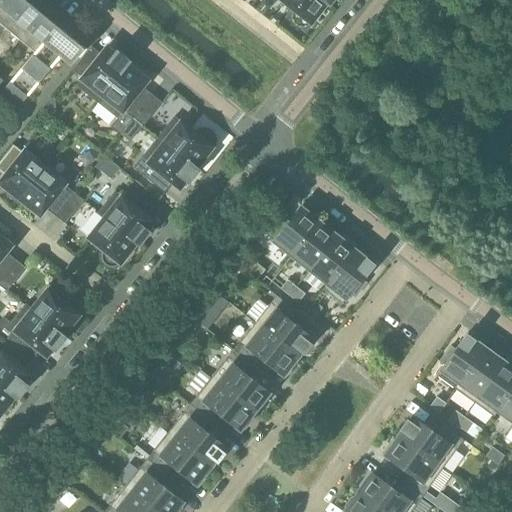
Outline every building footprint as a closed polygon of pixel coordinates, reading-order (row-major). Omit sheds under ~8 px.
[(0,0),(0,23),(4,27),(25,0),(24,0),(0,0)] [(19,40),(41,13),(25,0),(4,27),(19,40)] [(280,0),(293,10),(292,11),(292,13),(291,15),(291,17),(291,19),(292,20),(293,22),(294,23),(295,25),(297,26),(298,26),(300,27),(302,27),(304,27),(306,26),(307,25),(309,24),(310,23),(326,3),(327,3),(323,0),(280,0)] [(44,42),(57,26),(41,13),(19,40),(34,52),(35,53),(44,42)] [(57,26),(44,42),(61,56),(71,65),(84,48),(74,40),(57,26)] [(1,93),(18,107),(61,56),(44,42),(35,53),(34,52),(1,93)] [(101,54),(91,47),(72,70),(82,78),(76,85),(97,102),(101,95),(127,64),(130,61),(116,50),(114,53),(106,47),(101,54)] [(133,118),(151,95),(142,87),(147,80),(127,64),(101,95),(97,102),(117,118),(123,110),(133,118)] [(151,95),(133,118),(143,126),(161,102),(151,95)] [(196,167),(212,147),(213,146),(214,144),(214,142),(214,140),(214,138),(213,137),(212,135),(211,133),(210,132),(208,131),(207,130),(205,130),(203,130),(201,130),(200,131),(198,131),(196,132),(195,134),(174,117),(158,138),(195,168),(196,167)] [(196,167),(195,168),(158,138),(141,158),(149,164),(141,174),(165,193),(172,183),(179,188),(185,181),(188,183),(199,169),(196,167)] [(44,167),(45,168),(50,162),(29,145),(23,153),(13,145),(0,160),(0,172),(4,176),(0,181),(0,183),(6,189),(4,192),(17,203),(20,200),(19,199),(44,167)] [(96,166),(110,178),(118,168),(104,157),(96,166)] [(45,208),(55,216),(74,193),(64,185),(65,184),(45,168),(44,167),(19,199),(20,200),(40,215),(45,208)] [(104,218),(104,217),(136,243),(139,246),(149,232),(146,230),(152,222),(146,216),(153,207),(130,188),(122,198),(115,192),(98,213),(104,218)] [(74,193),(55,216),(65,224),(83,201),(74,193)] [(265,233),(292,255),(319,222),(307,213),(309,211),(302,205),(289,221),(280,214),(265,233)] [(104,217),(104,218),(88,238),(103,250),(102,251),(101,253),(101,255),(101,257),(101,258),(102,260),(103,262),(104,263),(105,265),(107,266),(108,266),(110,267),(112,267),(114,267),(115,266),(117,265),(119,264),(120,263),(136,243),(104,217)] [(319,222),(292,255),(310,269),(336,236),(319,222)] [(57,242),(72,255),(81,244),(66,231),(57,242)] [(0,236),(0,279),(15,260),(6,252),(11,245),(0,236)] [(327,283),(328,284),(354,250),(336,236),(310,269),(327,283)] [(328,284),(327,283),(322,288),(341,304),(350,293),(355,297),(366,283),(362,279),(375,263),(367,257),(366,259),(354,250),(328,284)] [(25,268),(15,260),(0,279),(0,285),(7,291),(25,268)] [(280,289),(289,296),(296,287),(287,280),(280,289)] [(305,294),(296,287),(289,296),(298,303),(305,294)] [(63,335),(79,315),(80,313),(80,312),(81,310),(81,308),(81,306),(80,304),(79,303),(78,301),(77,300),(75,299),(74,298),(72,298),(70,298),(68,298),(66,298),(65,299),(63,300),(62,302),(47,290),(31,310),(62,335),(63,335)] [(277,297),(256,324),(297,357),(301,352),(304,354),(311,344),(309,342),(312,338),(288,320),(295,311),(277,297)] [(323,308),(314,301),(307,310),(316,317),(323,308)] [(16,332),(8,341),(31,360),(39,351),(46,356),(52,348),(55,351),(66,337),(63,335),(62,335),(31,310),(25,305),(8,326),(16,332)] [(213,321),(204,314),(199,320),(208,328),(213,321)] [(293,361),(297,357),(256,324),(234,351),(252,365),(259,356),(285,377),(296,363),(293,361)] [(456,389),(485,349),(473,340),(475,338),(467,333),(455,349),(450,346),(440,361),(444,364),(437,375),(456,389)] [(24,370),(31,360),(8,341),(0,351),(0,350),(0,384),(14,396),(14,397),(17,399),(28,385),(25,383),(31,375),(24,370)] [(503,362),(485,349),(456,389),(474,403),(503,362)] [(245,374),(252,365),(234,351),(212,378),(254,411),(258,407),(260,409),(271,395),(245,374)] [(511,388),(511,368),(503,362),(474,403),(493,417),(498,410),(497,410),(511,388)] [(159,366),(153,374),(164,383),(171,375),(159,366)] [(212,378),(190,405),(209,420),(216,411),(239,430),(242,426),(245,428),(252,418),(250,416),(254,411),(212,378)] [(14,396),(0,384),(0,413),(14,397),(14,396)] [(511,388),(497,410),(498,410),(511,420),(511,388)] [(446,404),(436,397),(430,406),(439,413),(446,404)] [(141,399),(136,404),(144,411),(148,405),(141,399)] [(202,428),(209,420),(190,405),(169,431),(211,466),(215,461),(217,463),(225,453),(222,451),(225,447),(202,428)] [(457,426),(464,417),(455,410),(448,419),(457,426)] [(436,434),(412,417),(409,421),(407,419),(400,429),(402,431),(398,436),(443,468),(463,440),(443,425),(436,434)] [(473,423),(464,417),(457,426),(466,433),(473,423)] [(128,430),(118,422),(111,431),(121,439),(128,430)] [(207,471),(211,466),(169,431),(146,460),(165,474),(172,465),(198,486),(209,472),(207,471)] [(402,482),(422,496),(443,468),(398,436),(395,441),(392,439),(382,453),(409,473),(402,482)] [(492,447),(486,455),(498,464),(504,456),(492,447)] [(165,474),(146,460),(125,486),(157,511),(177,511),(182,507),(179,505),(182,502),(159,483),(165,474)] [(491,460),(487,467),(495,472),(499,466),(491,460)] [(383,511),(410,511),(422,496),(402,482),(396,491),(369,472),(358,486),(361,488),(357,493),(383,511)] [(157,511),(125,486),(104,511),(157,511)] [(351,496),(344,506),(346,508),(344,511),(383,511),(357,493),(354,498),(351,496)]
